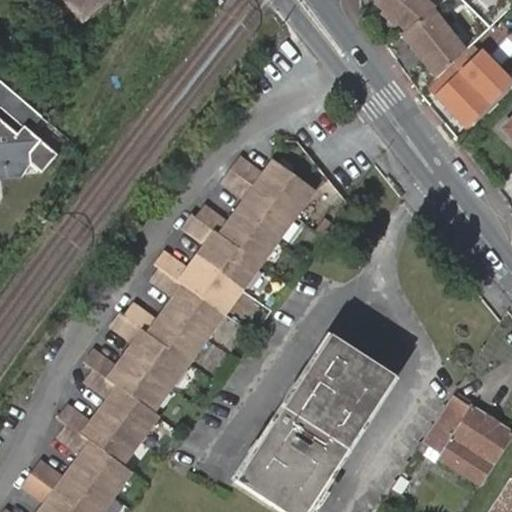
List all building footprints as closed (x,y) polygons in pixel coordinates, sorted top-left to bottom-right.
[(66,0),(81,19),(84,22),(110,0),(66,0)] [(178,20),(189,5),(180,0),(159,0),(156,5),(178,20)] [(374,0),(384,8),(396,19),(407,27),(428,10),(431,7),(423,0),(374,0)] [(394,22),(396,19),(384,8),(381,11),(394,22)] [(400,33),(434,78),(461,51),(428,10),(402,31),(400,33)] [(457,20),(446,28),(460,47),(471,39),(457,20)] [(427,92),(431,97),(456,71),(460,76),(477,60),(469,51),(427,92)] [(456,71),(431,97),(461,127),(486,102),(460,76),(456,71)] [(2,107),(0,108),(0,164),(31,162),(43,172),(58,154),(2,107)] [(511,115),(499,128),(511,142),(511,115)] [(241,160),(232,172),(295,218),(313,194),(272,165),(264,177),(241,160)] [(0,164),(0,175),(43,172),(31,162),(0,164)] [(295,218),(232,172),(223,184),(246,201),(237,213),(278,243),(295,218)] [(278,243),(237,213),(228,225),(205,208),(196,220),(260,266),(278,243)] [(242,291),(260,266),(196,220),(192,217),(183,229),(206,246),(197,258),(242,291)] [(157,266),(161,269),(224,315),(242,291),(197,258),(189,270),(166,253),(157,266)] [(166,310),(207,339),(224,315),(161,269),(152,280),(175,298),(166,310)] [(126,317),(189,363),(207,339),(166,310),(157,322),(134,305),(126,317)] [(171,388),(189,363),(126,317),(121,314),(112,326),(136,343),(127,355),(171,388)] [(329,337),(234,482),(280,511),(303,511),(392,378),(329,337)] [(152,414),(171,388),(127,355),(118,368),(94,351),(84,364),(94,372),(152,414)] [(99,413),(140,442),(157,418),(152,414),(94,372),(85,384),(108,401),(99,413)] [(452,395),(423,440),(443,452),(439,458),(478,483),(510,433),(452,395)] [(67,427),(122,467),(140,442),(99,413),(91,424),(68,407),(58,421),(67,427)] [(81,457),(72,469),(113,497),(131,473),(122,467),(67,427),(58,440),(81,457)] [(41,464),(32,476),(82,511),(102,511),(113,497),(72,469),(63,480),(41,464)] [(511,511),(511,472),(507,480),(486,511),(511,511)] [(82,511),(32,476),(22,489),(45,505),(40,511),(82,511)]
